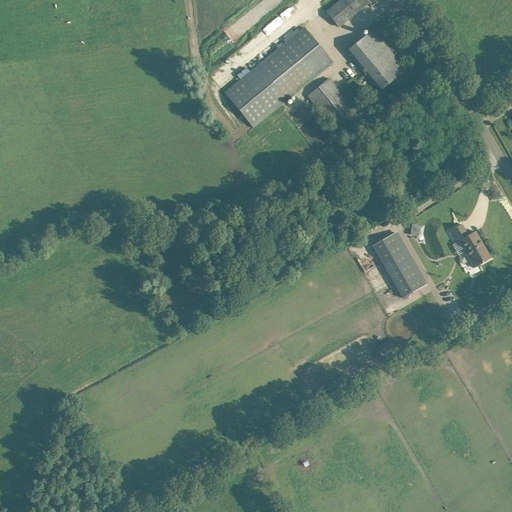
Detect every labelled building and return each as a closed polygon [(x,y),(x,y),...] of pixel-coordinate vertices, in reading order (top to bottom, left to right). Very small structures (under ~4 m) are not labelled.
[(340,0),(327,11),(339,26),(368,3),(365,0),(340,0)] [(332,63),(306,28),(226,91),(252,127),(332,63)] [(379,91),(405,70),(373,31),(347,52),(379,91)] [(333,128),(355,111),(329,79),(307,97),(333,128)] [(459,241),(475,268),(491,258),(475,231),(468,236),(461,224),(450,231),(456,242),(459,241)] [(402,297),(425,284),(395,231),(372,244),(402,297)] [(277,244),(283,239),(279,234),(273,239),(277,244)] [(238,261),(252,254),(248,247),(244,249),(242,245),(233,249),(238,261)] [(266,262),(260,266),(265,273),(271,268),(266,262)]
